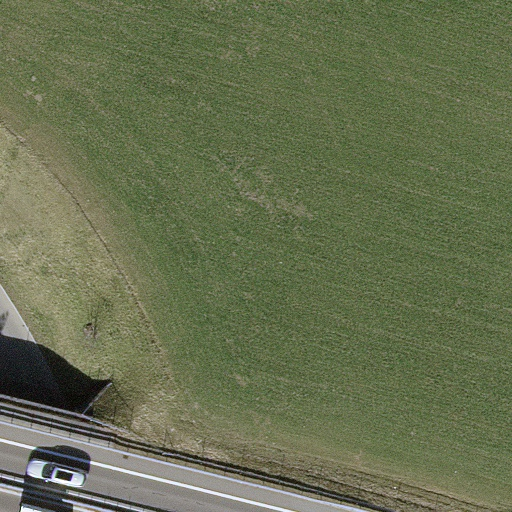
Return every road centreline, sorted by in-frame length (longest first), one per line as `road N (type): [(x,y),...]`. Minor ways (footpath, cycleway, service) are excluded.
road 1 (trunk): [(219,511),(0,454)]
road 2 (unclassified): [(60,511),(35,423),(0,357)]
